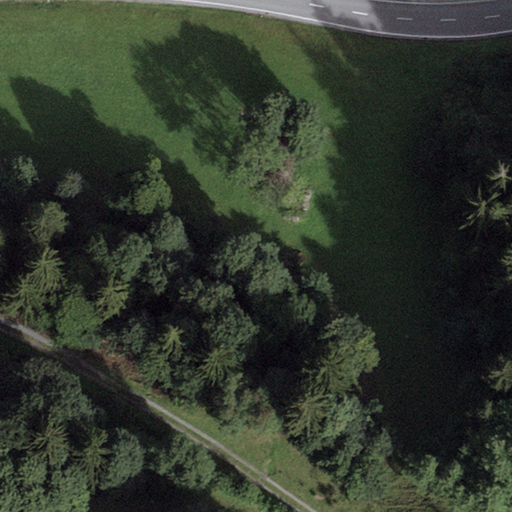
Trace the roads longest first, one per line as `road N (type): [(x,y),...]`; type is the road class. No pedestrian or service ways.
road 1 (track): [(0,331),(49,349),(307,511)]
road 2 (tertiary): [(370,0),(511,13)]
